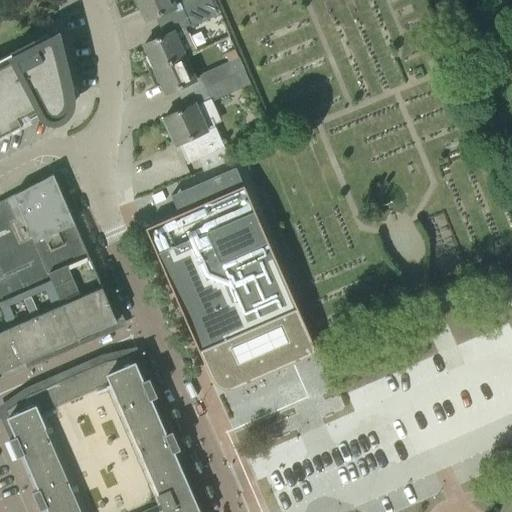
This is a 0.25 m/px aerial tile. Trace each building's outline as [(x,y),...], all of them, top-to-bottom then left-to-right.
[(138,0),(142,8),(141,9),(146,20),(181,4),(187,2),(185,0),(138,0)] [(185,0),(187,2),(181,4),(186,15),(212,3),(210,0),(185,0)] [(186,15),(191,27),(217,15),(212,3),(186,15)] [(488,52),(478,26),(438,42),(448,68),(488,52)] [(183,56),(195,51),(184,27),(173,32),(172,31),(162,36),(144,44),(148,55),(142,58),(149,72),(183,56)] [(51,40),(48,34),(12,52),(13,52),(0,58),(0,136),(22,125),(22,124),(43,113),(44,115),(45,116),(47,118),(49,119),(51,120),(53,120),(55,120),(58,119),(59,119),(61,118),(64,116),(66,114),(68,111),(69,110),(70,109),(70,107),(71,105),(71,104),(71,102),(71,99),(79,95),(64,65),(57,38),(51,40)] [(183,56),(149,72),(155,86),(161,83),(166,94),(195,81),(183,56)] [(199,74),(206,88),(244,71),(237,57),(199,74)] [(244,71),(206,88),(211,100),(212,101),(250,85),(244,71)] [(224,148),(215,127),(214,125),(220,122),(212,101),(211,100),(196,106),(194,104),(164,117),(176,145),(180,143),(189,163),(198,159),(203,171),(230,160),(224,148)] [(175,211),(142,226),(207,373),(209,377),(212,381),(216,383),(220,385),(224,386),(228,386),(233,385),(237,384),(314,350),(234,167),(169,196),(175,211)] [(0,371),(117,320),(53,174),(0,201),(0,371)] [(383,339),(372,343),(377,353),(388,349),(389,348),(384,338),(383,339)] [(5,410),(49,511),(200,511),(132,355),(104,361),(29,394),(5,410)]
